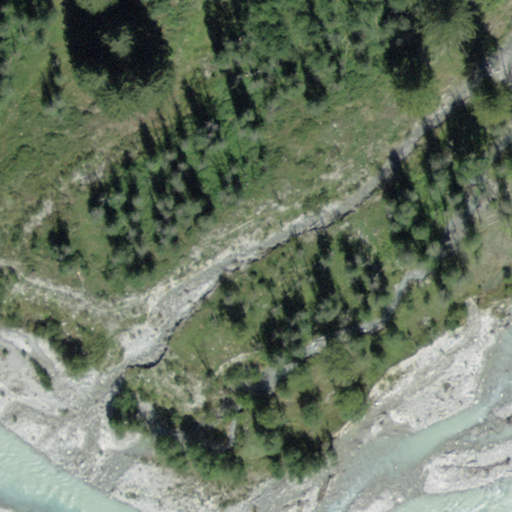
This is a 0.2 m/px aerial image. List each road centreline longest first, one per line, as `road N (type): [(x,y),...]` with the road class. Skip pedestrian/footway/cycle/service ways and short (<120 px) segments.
road 1 (track): [(269,206),(176,287),(126,318),(0,297)]
road 2 (track): [(269,206),(397,0)]
